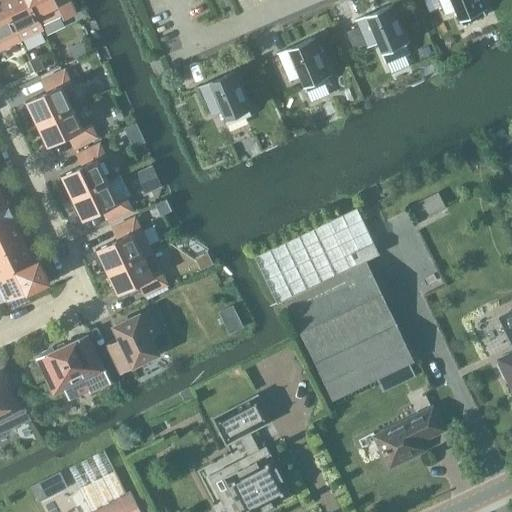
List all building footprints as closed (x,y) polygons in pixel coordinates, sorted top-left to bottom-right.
[(1,0),(0,0),(0,50),(21,41),(1,0)] [(28,0),(1,0),(21,41),(44,30),(41,25),(40,25),(28,0)] [(28,0),(40,25),(41,25),(61,15),(64,21),(77,14),(70,0),(28,0)] [(424,0),(430,12),(441,7),(441,5),(438,0),(424,0)] [(441,7),(445,15),(455,10),(462,26),(486,15),(484,11),(487,9),(483,0),(438,0),(441,5),(441,7)] [(366,45),(367,48),(378,43),(386,63),(410,53),(406,44),(410,42),(394,4),(366,16),(368,20),(357,24),(358,27),(366,45)] [(358,27),(347,32),(355,50),(366,45),(358,27)] [(279,58),(289,81),(299,77),(306,92),(330,82),(328,77),(332,75),(315,37),(288,49),(289,53),(279,58)] [(83,42),(70,49),(75,58),(88,52),(83,42)] [(39,56),(29,60),(35,72),(35,73),(45,68),(44,67),(39,56)] [(36,125),(73,107),(63,86),(71,82),(65,69),(42,80),(47,92),(25,103),(26,104),(27,103),(32,113),(30,114),(31,115),(32,114),(37,124),(36,125)] [(200,91),(210,115),(221,110),(227,125),(251,115),(249,110),(253,109),(237,71),(209,82),(211,86),(200,91)] [(36,125),(36,126),(38,125),(42,135),(41,135),(41,137),(43,136),(47,146),(46,146),(47,148),(69,137),(74,149),(98,138),(91,124),(83,128),(73,107),(36,125)] [(511,138),(510,134),(489,145),(500,166),(511,158),(511,138)] [(71,198),(71,199),(108,181),(98,160),(107,156),(100,143),(77,154),(83,166),(60,176),(61,178),(62,177),(67,187),(66,187),(66,189),(68,188),(72,198),(71,198)] [(153,166),(137,173),(143,187),(158,180),(153,166)] [(71,199),(73,199),(77,208),(76,209),(76,210),(78,210),(83,220),(81,220),(82,221),(104,211),(110,222),(133,211),(127,198),(118,202),(108,181),(71,199)] [(0,211),(9,207),(9,206),(7,207),(3,199),(5,198),(4,197),(3,198),(0,191),(0,189),(0,188),(0,211)] [(416,220),(425,216),(445,206),(437,191),(409,206),(416,220)] [(0,233),(18,225),(17,225),(16,225),(12,217),(13,216),(13,215),(11,216),(8,208),(9,208),(9,207),(0,211),(0,233)] [(286,302),(367,262),(380,256),(357,207),(256,256),(280,305),(286,302)] [(106,273),(152,251),(136,217),(112,228),(118,240),(96,250),(96,251),(97,251),(102,261),(101,261),(101,262),(103,262),(107,271),(106,272),(106,273)] [(18,225),(0,233),(0,256),(26,244),(26,243),(25,244),(21,236),(22,235),(22,234),(20,234),(17,227),(18,226),(18,225)] [(0,279),(34,263),(34,262),(30,254),(31,253),(30,252),(29,253),(25,245),(27,244),(26,244),(0,256),(0,279)] [(106,273),(108,273),(113,282),(111,283),(112,284),(113,283),(118,293),(116,294),(117,295),(139,284),(145,296),(168,285),(152,251),(106,273)] [(39,259),(34,262),(34,263),(0,279),(0,283),(12,309),(29,300),(26,294),(50,283),(39,259)] [(367,262),(286,302),(333,399),(415,359),(367,262)] [(511,310),(508,312),(511,319),(511,338),(510,340),(511,344),(511,352),(499,359),(501,361),(497,363),(505,380),(509,378),(511,384),(511,310)] [(148,311),(114,327),(120,340),(108,346),(121,373),(135,367),(134,366),(158,354),(150,338),(159,334),(148,311)] [(38,358),(36,359),(37,361),(37,360),(40,367),(45,365),(50,374),(45,377),(53,394),(54,395),(55,395),(55,394),(85,380),(90,391),(109,382),(104,371),(105,371),(105,369),(89,336),(88,334),(87,335),(54,351),(52,348),(40,354),(42,356),(38,358)] [(30,419),(8,372),(0,376),(0,440),(18,432),(15,427),(30,419)] [(265,399),(268,407),(300,399),(294,372),(277,376),(282,394),(265,399)] [(221,470),(209,476),(221,499),(231,493),(241,511),(259,511),(264,510),(265,511),(266,510),(265,509),(272,506),(272,507),(274,507),(273,505),(292,495),(270,454),(266,447),(259,450),(250,433),(272,422),(258,395),(212,418),(224,440),(238,433),(249,455),(247,456),(251,464),(225,477),(221,470)] [(375,437),(390,467),(425,449),(421,441),(443,430),(432,408),(375,437)] [(63,465),(80,507),(119,492),(102,449),(63,465)] [(448,492),(463,485),(447,449),(432,456),(448,492)] [(60,472),(52,477),(59,491),(68,487),(60,472)] [(141,511),(130,491),(90,511),(141,511)]
